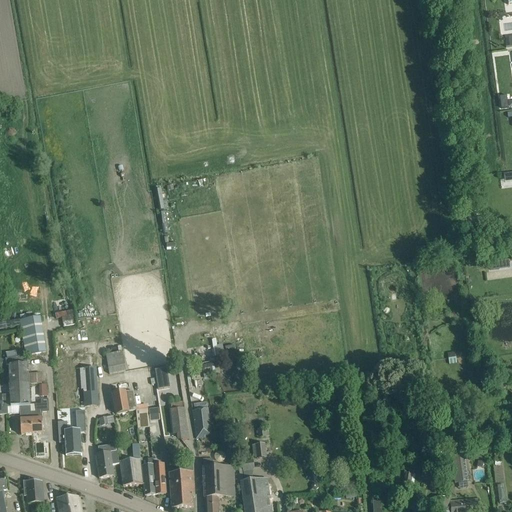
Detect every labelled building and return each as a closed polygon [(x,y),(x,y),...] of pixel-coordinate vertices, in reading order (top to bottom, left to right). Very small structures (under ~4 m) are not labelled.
[(507,96),(500,97),(501,109),(508,108),(507,96)] [(511,173),(503,174),(505,183),(511,181),(511,173)] [(497,262),(488,263),(489,271),(498,269),(497,262)] [(17,318),(0,321),(0,328),(18,325),(17,318)] [(26,356),(46,352),(40,318),(20,321),(26,356)] [(123,353),(107,356),(110,374),(126,371),(123,353)] [(202,369),(203,375),(213,374),(212,367),(202,369)] [(29,374),(29,375),(9,376),(11,408),(20,407),(30,406),(30,405),(29,385),(42,384),(42,374),(29,374)] [(132,391),(127,392),(126,388),(113,390),(116,413),(135,411),(132,391)] [(41,405),(30,405),(30,406),(31,420),(32,435),(43,434),(42,419),(42,413),(49,412),(48,400),(41,400),(41,405)] [(373,400),(362,402),(365,419),(376,417),(373,400)] [(451,400),(444,401),(445,413),(452,412),(451,400)] [(31,420),(30,406),(20,407),(21,435),(32,435),(31,420)] [(149,409),(137,410),(139,431),(150,430),(149,409)] [(186,409),(173,410),(175,435),(179,435),(179,440),(187,439),(185,422),(187,422),(186,409)] [(67,421),(58,421),(59,442),(65,442),(66,455),(82,454),(80,431),(86,431),(85,410),(76,410),(77,429),(68,429),(67,421)] [(207,410),(192,412),(196,439),(204,438),(202,428),(209,427),(207,410)] [(112,416),(101,418),(103,425),(114,423),(112,416)] [(263,444),(254,445),(256,458),(265,457),(263,444)] [(99,479),(114,477),(113,466),(119,465),(117,445),(105,447),(106,447),(99,448),(100,455),(96,456),(99,479)] [(143,485),(138,445),(132,446),(134,460),(120,462),(123,487),(143,485)] [(455,484),(470,482),(466,452),(451,454),(455,484)] [(153,465),(152,460),(148,460),(149,465),(144,466),(145,483),(144,483),(145,496),(156,496),(153,465)] [(203,460),(204,491),(204,499),(205,499),(206,511),(218,511),(218,498),(235,498),(234,466),(213,467),(212,460),(203,460)] [(153,464),(153,465),(156,496),(166,495),(165,485),(167,484),(165,471),(165,463),(153,464)] [(169,474),(171,500),(172,510),(193,508),(193,498),(195,498),(193,472),(169,474)] [(405,473),(403,487),(413,488),(415,475),(405,473)] [(240,484),(244,511),(271,511),(271,509),(267,480),(240,484)] [(24,497),(27,497),(28,505),(44,503),(42,482),(23,482),(24,497)] [(449,496),(430,497),(431,511),(450,511),(450,503),(449,496)] [(57,499),(58,508),(58,511),(80,511),(77,497),(57,499)] [(476,501),(450,503),(450,511),(477,511),(481,511),(480,502),(476,502),(476,501)]
